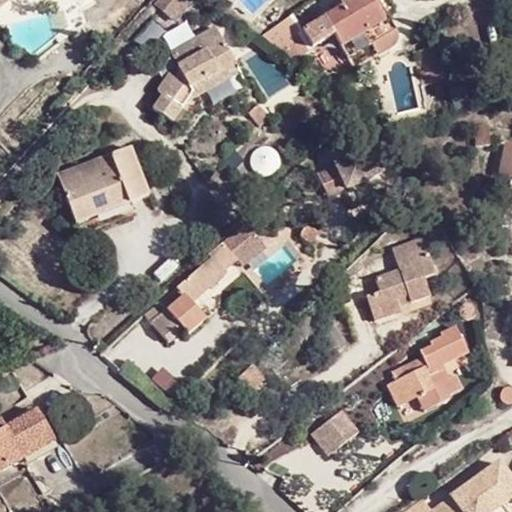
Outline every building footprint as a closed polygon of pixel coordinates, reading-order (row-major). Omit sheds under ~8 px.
[(187,0),(156,0),(175,12),(187,0)] [(372,0),(347,0),(344,2),(342,3),(343,6),(334,11),(323,17),(333,36),(345,60),(370,46),(390,35),(392,34),(372,0)] [(342,3),(344,2),(342,0),(335,0),(329,3),(334,11),(343,6),(342,3)] [(292,16),(261,38),(277,50),(286,45),(303,37),(309,49),(333,36),(323,17),(300,29),(292,16)] [(171,130),(185,113),(191,104),(211,93),(209,89),(237,74),(213,31),(195,41),(203,54),(176,70),(179,75),(173,82),(169,79),(158,97),(161,99),(151,114),(171,130)] [(390,35),(370,46),(376,56),(394,46),(394,40),(390,35)] [(168,56),(176,70),(203,54),(195,41),(168,56)] [(277,50),(292,62),(298,57),(286,45),(277,50)] [(420,53),(427,86),(443,83),(441,71),(450,69),(445,46),(420,53)] [(191,104),(185,113),(242,83),(237,74),(209,89),(211,93),(191,104)] [(248,111),(260,125),(269,118),(258,103),(248,111)] [(473,129),(474,148),(486,148),(485,129),(473,129)] [(511,143),(507,143),(500,173),(511,175),(511,143)] [(74,225),(94,217),(92,213),(124,200),(126,204),(145,196),(126,149),(55,178),(74,225)] [(319,187),(377,184),(375,151),(318,154),(319,187)] [(92,213),(94,217),(126,204),(124,200),(92,213)] [(398,314),(395,308),(393,301),(406,297),(408,303),(427,295),(422,278),(433,275),(421,241),(390,252),(397,271),(372,281),(377,294),(363,299),(372,323),(398,314)] [(222,244),(219,247),(234,265),(238,262),(222,244)] [(162,314),(165,317),(168,314),(177,325),(194,312),(190,307),(224,276),(223,274),(234,265),(219,247),(209,255),(210,255),(174,289),(181,298),(162,314)] [(142,321),(150,329),(165,317),(162,314),(181,298),(174,289),(142,321)] [(393,301),(395,308),(408,303),(406,297),(393,301)] [(456,316),(457,320),(458,321),(459,322),(462,323),(463,325),(466,325),(471,322),(473,320),(474,316),(473,312),(472,310),(469,307),(464,306),(462,308),(458,310),(457,313),(456,316)] [(203,324),(199,318),(194,312),(177,325),(168,314),(165,317),(150,329),(166,348),(181,334),(185,339),(203,324)] [(396,408),(415,399),(427,393),(435,409),(446,403),(445,398),(458,391),(452,378),(446,381),(441,371),(443,369),(440,362),(463,351),(452,326),(436,334),(438,337),(426,343),(428,348),(418,353),(421,359),(390,373),(394,383),(385,388),(396,408)] [(235,380),(248,392),(259,380),(246,368),(235,380)] [(497,399),(498,402),(499,404),(501,405),(503,407),(506,407),(508,406),(511,404),(511,403),(511,393),(509,392),(506,391),(502,391),(499,393),(498,395),(497,399)] [(427,393),(415,399),(422,414),(435,409),(427,393)] [(0,472),(54,441),(36,409),(6,428),(0,419),(0,472)] [(143,447),(122,410),(66,442),(87,479),(143,447)] [(338,415),(308,437),(325,460),(355,437),(338,415)] [(511,482),(499,465),(434,511),(506,511),(503,508),(511,500),(511,482)]
